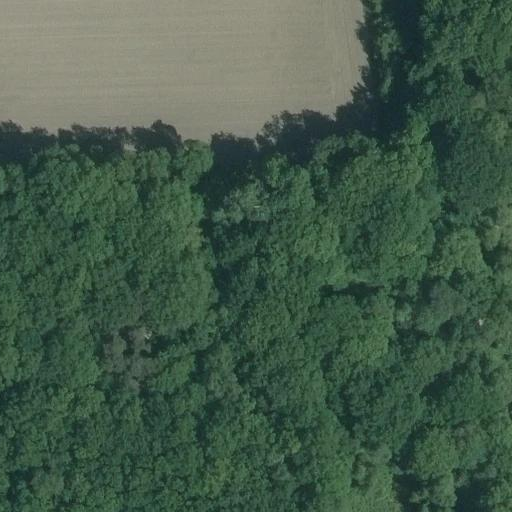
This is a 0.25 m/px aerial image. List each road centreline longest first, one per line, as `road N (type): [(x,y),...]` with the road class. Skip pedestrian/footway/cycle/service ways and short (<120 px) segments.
road 1 (track): [(0,409),(457,442)]
road 2 (track): [(470,453),(511,236)]
